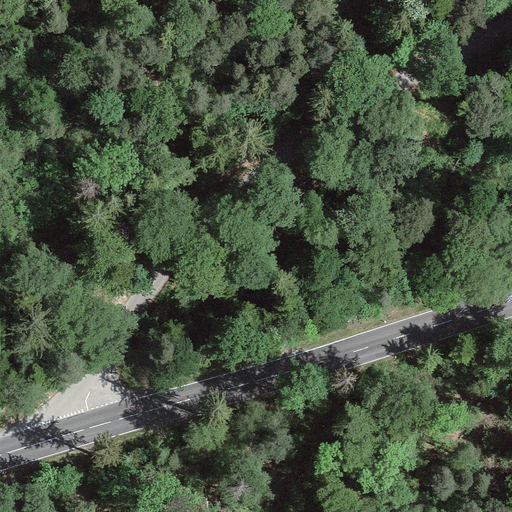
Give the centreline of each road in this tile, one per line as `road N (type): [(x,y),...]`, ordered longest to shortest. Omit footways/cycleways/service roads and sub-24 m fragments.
road 1 (unclassified): [(511,25),(329,126),(216,213),(97,367),(81,432)]
road 2 (primary): [(511,297),(81,432)]
road 3 (track): [(0,269),(105,240),(235,171),(279,161)]
